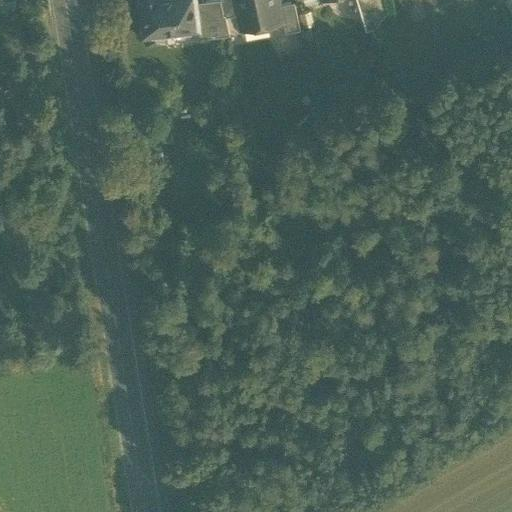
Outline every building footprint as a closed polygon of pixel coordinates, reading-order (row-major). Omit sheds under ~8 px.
[(144,30),(146,41),(164,39),(163,28),(199,24),(200,24),(197,4),(196,0),(138,0),(143,30),(144,30)] [(219,0),(220,1),(223,15),(225,15),(225,18),(237,16),(233,0),(219,0)] [(233,0),(237,16),(240,30),(282,21),(283,21),(280,6),(279,6),(277,0),(233,0)] [(355,0),(365,32),(375,29),(387,11),(383,0),(355,0)] [(229,36),(225,18),(225,15),(223,15),(220,1),(203,3),(197,4),(200,24),(199,24),(201,40),(229,36)] [(282,21),(285,33),(299,30),(294,3),(280,6),(283,21),(282,21)] [(310,12),(298,15),(302,30),(314,27),(310,12)] [(302,52),(282,57),(285,74),(306,69),(302,52)] [(218,144),(223,147),(230,145),(234,139),(233,133),(229,128),(222,127),(216,131),(215,138),(218,144)]
